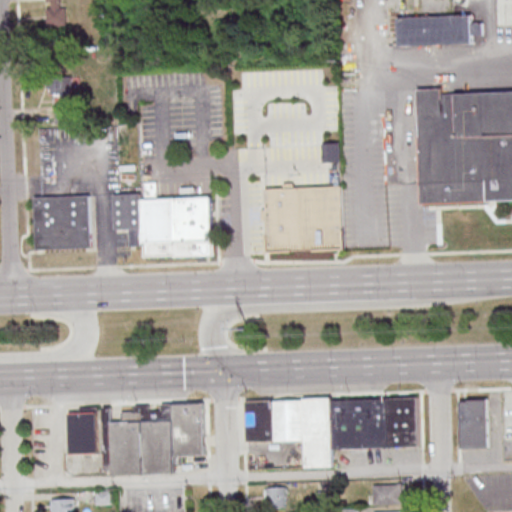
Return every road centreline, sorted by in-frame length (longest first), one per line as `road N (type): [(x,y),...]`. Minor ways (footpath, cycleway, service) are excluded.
road 1 (residential): [(11,295),(0,39)]
road 2 (trunk): [(231,289),(0,295)]
road 3 (trunk): [(223,371),(436,362)]
road 4 (trunk): [(414,282),(231,289)]
road 5 (residential): [(440,511),(436,362)]
road 6 (trunk): [(75,376),(223,371)]
road 7 (trunk): [(0,357),(79,351),(89,330),(65,294)]
road 8 (residential): [(226,511),(223,371)]
road 9 (residential): [(11,511),(11,379)]
road 10 (residential): [(237,289),(229,159)]
